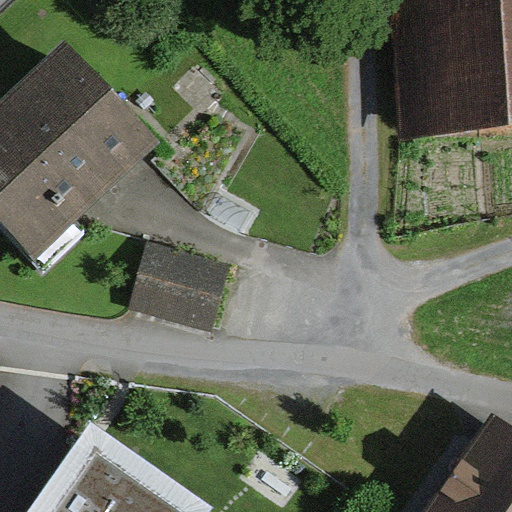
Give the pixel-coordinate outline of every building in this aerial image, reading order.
[(511,0),(402,0),(412,137),(511,130),(511,0)] [(90,44),(0,126),(0,213),(42,259),(176,137),(90,44)] [(240,261),(154,241),(138,310),(224,330),(240,261)] [(511,511),(511,416),(443,511),(511,511)] [(183,511),(95,449),(49,511),(183,511)]
